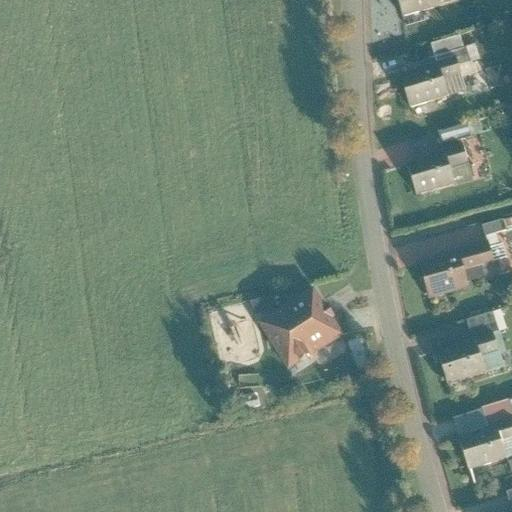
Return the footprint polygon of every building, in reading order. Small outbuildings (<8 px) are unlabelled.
[(396,0),(400,18),(460,4),(458,0),(396,0)] [(439,67),(402,77),(411,110),(467,95),(458,62),(471,59),(465,36),(432,44),(439,67)] [(487,90),(503,89),(501,67),(485,68),(487,90)] [(442,144),(469,136),(465,123),(438,131),(442,144)] [(463,143),(406,163),(418,196),(474,176),(463,143)] [(490,246),(421,266),(431,298),(472,286),(468,271),(495,264),(490,246)] [(310,288),(255,322),(286,372),(342,337),(310,288)] [(497,331),(440,348),(450,383),(507,366),(497,331)] [(511,423),(458,437),(467,470),(511,458),(511,423)]
